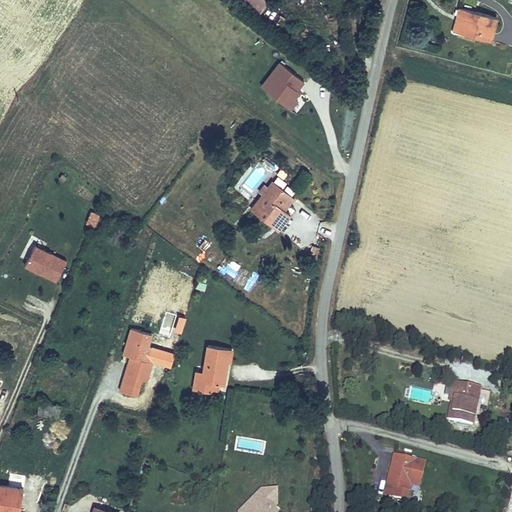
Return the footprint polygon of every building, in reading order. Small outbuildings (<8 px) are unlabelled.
[(270,2),(267,0),(241,0),(260,15),(270,2)] [(499,18),(458,7),(452,31),(493,42),(499,18)] [(309,53),(304,60),(313,66),(318,59),(309,53)] [(306,82),(280,61),(260,85),(292,110),(299,101),(296,98),(301,93),(299,91),(306,82)] [(287,211),(296,198),(272,180),(268,185),(265,183),(258,191),(262,193),(250,209),(281,230),(292,215),(287,211)] [(67,260),(35,245),(23,266),(57,282),(67,260)] [(154,334),(131,328),(122,354),(129,356),(119,391),(138,397),(142,381),(148,382),(153,362),(149,361),(153,347),(150,346),(154,334)] [(229,363),(232,363),(234,349),(207,344),(202,371),(195,369),(192,390),(219,395),(221,386),(226,386),(229,363)] [(75,372),(70,387),(83,392),(88,377),(75,372)] [(484,390),(454,383),(449,402),(452,403),(448,419),(476,426),(484,390)] [(59,419),(62,406),(39,403),(37,416),(59,419)] [(394,498),(409,502),(412,487),(421,489),(428,463),(395,455),(385,489),(396,492),(394,498)] [(0,511),(20,511),(24,487),(0,483),(0,511)] [(280,490),(262,489),(239,511),(272,511),(275,510),(279,506),(280,490)]
